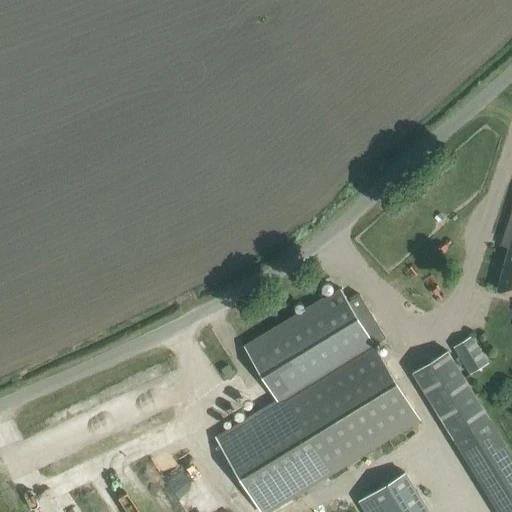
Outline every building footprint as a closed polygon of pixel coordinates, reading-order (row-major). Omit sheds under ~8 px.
[(511,211),(502,245),(510,247),(499,290),(511,293),(511,211)] [(262,511),(268,511),(420,419),(375,344),(386,338),(360,295),(349,301),(341,289),(245,348),(276,398),(215,436),(262,511)] [(452,347),(469,374),(488,362),(471,334),(452,347)] [(511,511),(511,453),(448,350),(412,372),(497,511),(511,511)] [(365,493),(376,511),(426,511),(402,471),(365,493)]
